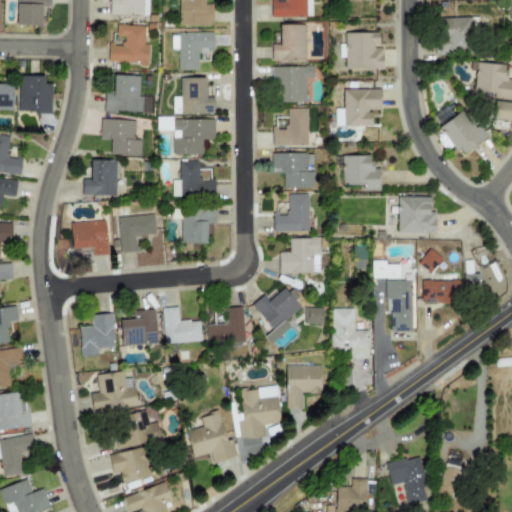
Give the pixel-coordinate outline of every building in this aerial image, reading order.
[(14,0),(14,26),(39,26),(39,7),(48,7),(48,0),(14,0)] [(108,0),(108,15),(146,15),(146,0),(108,0)] [(177,0),(177,25),(211,25),(210,5),(203,5),(203,0),(177,0)] [(284,0),(284,1),(269,1),(269,17),(310,17),(310,0),(284,0)] [(434,18),(434,54),(472,54),(471,18),(434,18)] [(106,63),(144,64),(146,26),(115,25),(114,38),(121,38),(121,45),(107,44),(106,63)] [(270,61),(303,61),(304,25),(278,25),(277,45),(270,45),(270,61)] [(212,49),(211,33),(170,33),(170,52),(176,51),(176,70),(197,70),(197,49),(212,49)] [(381,68),(380,47),(377,47),(377,33),(343,33),(344,69),(381,68)] [(472,92),(492,94),(492,100),(508,101),(510,80),(503,79),(505,65),(470,62),(469,70),(474,71),(472,92)] [(312,67),(271,67),(271,103),(304,102),(304,78),(312,78),(312,67)] [(137,76),(112,75),(111,92),(103,92),(102,112),(141,113),(141,97),(137,97),(137,76)] [(43,76),(17,76),(17,113),(49,113),(50,84),(42,84),(43,76)] [(170,97),(171,114),(212,114),(212,98),(204,98),(204,78),(178,78),(178,97),(170,97)] [(0,110),(10,110),(11,85),(0,84),(0,110)] [(379,110),(378,89),(341,90),(342,113),(333,113),(334,126),(369,126),(369,110),(379,110)] [(509,121),(510,102),(492,102),(491,121),(509,121)] [(306,109),(285,109),(285,129),(271,128),(270,145),(305,146),(306,109)] [(437,127),(458,157),(484,140),(463,109),(437,127)] [(98,140),(109,140),(108,155),(139,156),(139,140),(133,140),(133,121),(99,119),(98,140)] [(212,140),(213,120),(172,119),(172,132),(178,132),(178,138),(171,138),(171,155),(199,155),(199,140),(212,140)] [(0,172),(18,174),(19,159),(5,158),(7,136),(0,135),(0,172)] [(282,188),(312,188),(312,169),(311,169),(311,154),(270,153),(270,173),(282,173),(282,188)] [(340,156),(341,186),(361,185),(361,190),(378,190),(377,169),(369,169),(369,155),(340,156)] [(114,161),(88,160),(88,179),(81,179),(80,195),(114,196),(114,161)] [(177,162),(177,180),(170,180),(170,194),(212,194),(212,180),(197,180),(197,161),(177,162)] [(0,195),(13,197),(15,181),(0,179),(0,195)] [(271,232),(307,232),(307,194),(286,195),(286,214),(271,214),(271,232)] [(429,198),(396,197),(395,232),(433,233),(434,212),(429,212),(429,198)] [(179,244),(204,244),(205,235),(212,235),(213,209),(180,209),(179,244)] [(153,235),(152,215),(116,217),(118,253),(135,252),(134,236),(153,235)] [(104,221),(68,223),(70,250),(105,249),(104,221)] [(0,222),(0,238),(10,238),(10,223),(0,222)] [(277,274),(318,273),(317,238),(287,239),(288,252),(277,253),(277,274)] [(416,264),(429,273),(440,258),(427,249),(416,264)] [(370,279),(398,279),(398,265),(384,265),(384,262),(371,262),(370,279)] [(0,264),(0,279),(9,279),(9,264),(0,264)] [(477,274),(463,274),(463,290),(477,290),(477,274)] [(383,299),(389,300),(389,332),(410,332),(410,281),(384,280),(383,299)] [(419,303),(454,304),(455,281),(420,280),(419,303)] [(288,328),(282,321),(299,308),(282,288),(267,300),(262,295),(250,305),(271,330),(263,337),(269,344),(288,328)] [(0,343),(7,343),(5,322),(15,321),(14,307),(0,308),(0,343)] [(224,325),(204,326),(205,344),(242,342),(240,307),(223,308),(224,325)] [(199,342),(198,321),(176,322),(176,308),(160,308),(161,343),(199,342)] [(302,324),(321,325),(321,309),(302,308),(302,324)] [(367,359),(366,330),(352,331),(352,309),(329,309),(330,350),(348,349),(348,359),(367,359)] [(118,320),(119,346),(154,344),(153,310),(131,311),(132,320),(118,320)] [(89,315),(90,327),(77,327),(78,356),(96,355),(95,348),(112,347),(110,314),(89,315)] [(0,350),(0,386),(7,386),(5,366),(20,365),(18,348),(0,350)] [(319,393),(319,366),(283,366),(284,409),(301,409),(301,394),(319,393)] [(88,394),(90,413),(137,406),(134,387),(123,389),(121,371),(94,375),(96,392),(88,394)] [(237,439),(262,436),(260,425),(278,424),(274,386),(237,391),(240,419),(235,419),(237,439)] [(0,429),(29,427),(27,410),(18,411),(16,393),(0,394),(0,429)] [(118,449),(158,438),(153,423),(146,424),(143,410),(110,419),(118,449)] [(183,431),(191,458),(208,453),(211,463),(235,456),(229,439),(225,441),(217,413),(198,418),(201,427),(183,431)] [(0,471),(1,477),(21,473),(18,457),(32,455),(29,435),(0,439),(0,471)] [(110,474),(117,472),(120,483),(149,477),(142,447),(106,455),(110,474)] [(405,505),(425,501),(417,457),(384,463),(388,486),(401,483),(405,505)] [(435,495),(453,499),(459,470),(441,466),(435,495)] [(364,511),(364,479),(349,479),(349,487),(334,487),(334,511),(364,511)] [(0,488),(0,496),(4,511),(41,511),(48,510),(41,489),(29,492),(25,481),(0,488)] [(121,496),(126,511),(136,510),(136,511),(164,511),(161,503),(168,501),(163,484),(121,496)]
